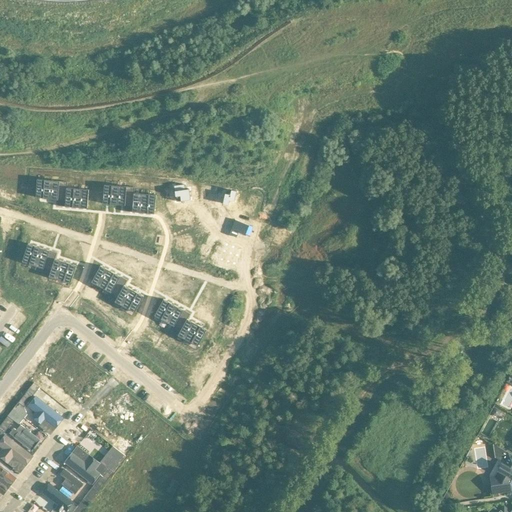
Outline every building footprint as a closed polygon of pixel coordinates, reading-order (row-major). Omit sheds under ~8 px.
[(37,179),(36,198),(43,198),(44,180),(37,179)] [(44,180),(43,198),(50,199),(52,180),(44,180)] [(52,180),(50,199),(57,200),(59,181),(52,180)] [(57,200),(57,205),(65,206),(67,187),(67,182),(59,181),(57,200)] [(104,184),(103,203),(110,204),(112,185),(104,184)] [(184,184),(174,186),(177,201),(191,199),(189,189),(185,189),(184,184)] [(112,185),(110,204),(117,204),(119,186),(112,185)] [(119,186),(117,204),(125,205),(126,186),(119,186)] [(125,205),(124,211),(133,212),(134,193),(135,187),(126,186),(125,205)] [(67,187),(65,206),(73,207),(74,188),(67,187)] [(202,187),(200,203),(207,203),(206,205),(211,206),(211,204),(212,204),(214,188),(202,187)] [(74,188),(73,207),(80,207),(81,189),(74,188)] [(81,189),(80,207),(87,208),(89,189),(81,189)] [(134,193),(133,212),(140,212),(141,193),(134,193)] [(141,193),(140,212),(147,213),(149,194),(141,193)] [(149,194),(147,213),(155,213),(156,195),(149,194)] [(225,197),(223,207),(228,209),(229,204),(235,205),(237,195),(232,194),(230,199),(225,197)] [(179,212),(177,217),(182,218),(180,223),(190,226),(192,221),(187,220),(189,215),(179,212)] [(235,219),(229,234),(237,237),(239,231),(245,234),(249,225),(235,219)] [(189,237),(177,237),(177,246),(181,249),(190,249),(189,237)] [(28,243),(22,261),(29,263),(35,246),(28,243)] [(35,246),(29,263),(36,266),(42,248),(35,246)] [(225,246),(220,260),(227,262),(232,264),(237,250),(225,246)] [(42,248),(36,266),(43,268),(49,250),(42,248)] [(43,268),(41,274),(49,276),(55,258),(57,253),(49,250),(43,268)] [(55,258),(49,276),(56,278),(62,261),(55,258)] [(62,261),(56,278),(63,281),(69,263),(62,261)] [(69,263),(63,281),(70,283),(76,265),(69,263)] [(101,265),(92,281),(98,285),(107,268),(101,265)] [(107,268),(98,285),(104,288),(113,272),(107,268)] [(113,272),(104,288),(111,292),(120,276),(113,272)] [(111,292),(108,297),(115,301),(124,285),(127,280),(120,276),(111,292)] [(124,285),(115,301),(122,305),(131,288),(124,285)] [(131,288),(122,305),(128,308),(137,292),(131,288)] [(137,292),(128,308),(135,312),(144,295),(137,292)] [(164,299),(155,315),(161,318),(170,302),(164,299)] [(170,302),(161,318),(167,322),(176,306),(170,302)] [(176,306),(167,322),(174,326),(183,309),(176,306)] [(174,326),(171,331),(178,335),(187,318),(190,313),(183,309),(174,326)] [(187,318),(178,335),(185,338),(194,322),(187,318)] [(194,322),(185,338),(191,342),(200,325),(194,322)] [(200,325),(191,342),(198,345),(207,329),(200,325)] [(103,387),(110,373),(105,371),(98,385),(103,387)] [(28,390),(34,395),(40,387),(34,382),(28,390)] [(28,390),(13,409),(24,417),(27,413),(25,406),(34,395),(28,390)] [(45,419),(56,428),(64,419),(35,397),(28,406),(36,413),(32,417),(41,424),(45,419)] [(8,416),(0,425),(0,428),(5,432),(14,420),(19,424),(24,417),(13,409),(12,410),(8,416)] [(14,438),(33,452),(42,441),(25,429),(21,435),(18,433),(14,438)] [(14,458),(25,467),(33,457),(6,435),(0,442),(0,447),(4,451),(0,455),(0,457),(9,464),(14,458)] [(107,467),(93,486),(99,491),(113,472),(126,456),(113,446),(101,462),(107,467)] [(64,463),(92,484),(100,473),(95,470),(100,463),(90,455),(86,460),(74,451),(64,463)] [(498,459),(489,475),(490,478),(492,492),(498,491),(511,489),(511,453),(508,452),(503,462),(498,459)] [(61,485),(75,496),(84,484),(64,469),(60,475),(66,480),(61,485)] [(0,490),(4,494),(10,486),(0,478),(0,490)] [(53,510),(55,511),(62,511),(64,510),(67,511),(68,511),(75,504),(49,484),(42,494),(56,505),(53,510)] [(93,486),(78,505),(84,510),(99,491),(93,486)]
